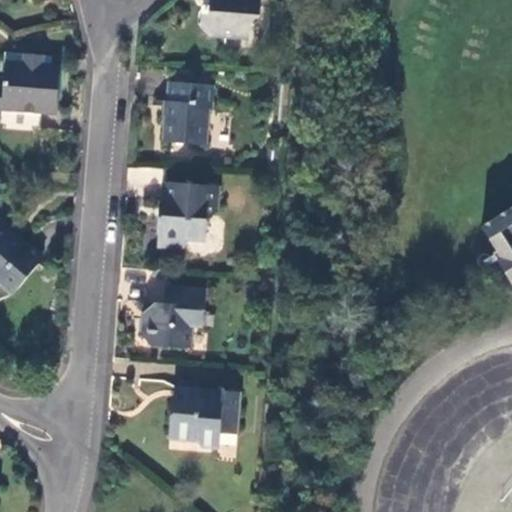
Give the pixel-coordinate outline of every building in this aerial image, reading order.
[(211,0),(211,8),(204,7),(203,27),(210,36),(251,40),(252,23),(261,15),(261,0),(211,0)] [(58,116),(62,66),(52,65),(44,65),(44,56),(26,55),(25,63),(8,62),(5,87),(0,86),(0,112),(3,112),(2,128),(40,131),(42,115),(58,116)] [(53,57),(44,56),(44,65),(52,65),(53,57)] [(216,87),(172,83),(168,138),(188,139),(191,144),(207,145),(209,107),(214,107),(216,87)] [(221,188),(167,184),(165,203),(170,206),(168,218),(161,217),(159,234),(160,236),(160,245),(186,247),(187,240),(207,242),(209,223),(218,214),(221,188)] [(511,207),(482,226),(502,258),(499,259),(511,280),(511,207)] [(25,248),(0,228),(0,286),(14,297),(44,260),(27,245),(25,248)] [(207,289),(168,287),(166,305),(157,304),(154,307),(152,319),(147,320),(146,338),(152,346),(192,349),(194,329),(196,315),(205,315),(207,289)] [(204,330),(205,315),(196,315),(194,329),(204,330)] [(178,389),(177,401),(191,402),(193,390),(178,389)] [(241,394),(229,393),(224,397),(211,396),(206,391),(193,390),(191,402),(177,401),(175,416),(173,417),(171,439),(199,442),(203,448),(220,449),(222,434),(238,435),(241,394)]
